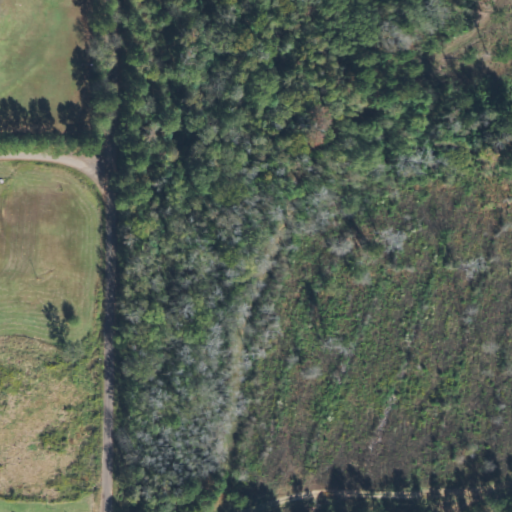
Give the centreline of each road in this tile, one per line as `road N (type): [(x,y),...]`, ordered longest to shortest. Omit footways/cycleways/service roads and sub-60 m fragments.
road 1 (residential): [(115,511),(122,0)]
road 2 (residential): [(120,158),(0,151)]
